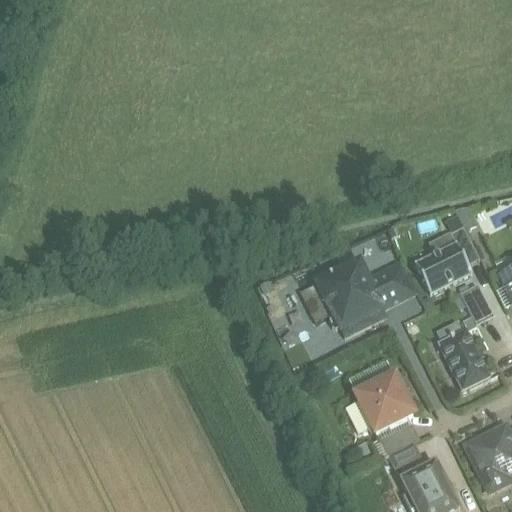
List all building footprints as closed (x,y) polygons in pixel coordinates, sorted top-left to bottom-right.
[(459,224),(448,229),(454,240),(465,235),(459,224)] [(454,240),(452,241),(458,252),(458,251),(459,252),(470,246),(465,235),(454,240)] [(470,246),(459,252),(469,273),(481,267),(470,246)] [(458,252),(417,272),(431,302),(473,281),(469,273),(459,252),(458,251),(458,252)] [(361,271),(334,284),(334,283),(331,285),(331,286),(319,292),(335,323),(332,325),(330,329),(333,335),(337,336),(341,335),(346,346),(373,332),(370,325),(385,318),(371,289),(368,285),(370,280),(366,272),(361,271)] [(403,273),(371,289),(384,317),(417,300),(403,273)] [(258,293),(279,354),(299,347),(297,340),(308,336),(289,282),(258,293)] [(479,292),(461,301),(468,314),(486,305),(479,292)] [(486,305),(468,314),(478,333),(496,324),(486,305)] [(467,338),(455,344),(455,343),(452,345),(452,346),(440,352),(464,399),(491,385),(467,338)] [(396,384),(358,403),(362,411),(359,413),(370,434),(373,432),(377,441),(409,425),(415,422),(396,384)] [(409,425),(377,441),(381,448),(394,441),(402,457),(415,451),(421,448),(409,425)] [(507,436),(469,455),(491,499),(510,490),(507,483),(511,480),(511,445),(509,440),(507,436)] [(394,441),(381,448),(389,464),(390,464),(402,457),(394,441)] [(402,457),(390,464),(397,478),(422,465),(415,451),(402,457)] [(437,471),(402,488),(409,502),(405,504),(408,511),(457,511),(454,504),(454,503),(445,485),(437,471)]
